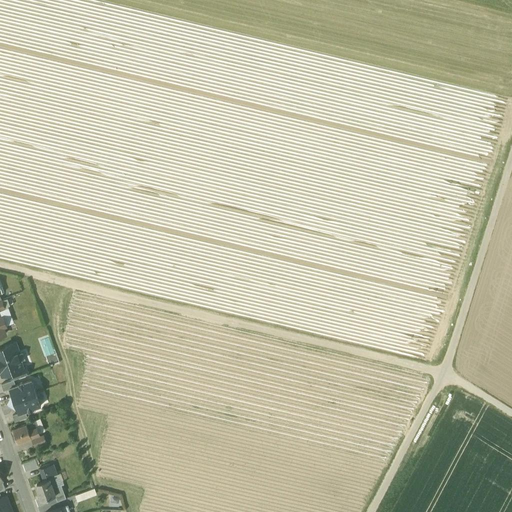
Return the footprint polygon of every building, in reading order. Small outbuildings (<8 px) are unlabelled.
[(16,343),(5,347),(6,348),(0,350),(0,367),(0,368),(3,375),(8,373),(23,368),(23,367),(18,354),(20,354),(16,343)] [(27,366),(23,367),(23,368),(8,373),(11,380),(14,379),(29,374),(27,366)] [(11,380),(1,384),(4,390),(10,388),(10,387),(16,385),(14,379),(11,380)] [(23,382),(19,383),(19,384),(16,385),(10,387),(10,388),(11,389),(10,391),(12,392),(12,394),(9,400),(10,402),(36,392),(31,379),(23,382)] [(36,392),(10,402),(11,404),(17,407),(17,408),(16,410),(19,411),(19,413),(25,411),(29,410),(29,411),(33,409),(41,406),(36,392)] [(19,413),(13,415),(15,421),(27,417),(25,411),(19,413)] [(35,421),(14,429),(19,442),(40,434),(35,421)] [(44,436),(33,440),(35,447),(47,443),(44,436)] [(51,465),(40,469),(42,474),(52,470),(51,465)] [(52,470),(42,474),(45,481),(38,483),(40,489),(38,490),(41,500),(55,495),(53,488),(58,486),(52,470)] [(96,487),(76,494),(78,501),(98,493),(96,487)] [(0,498),(0,511),(9,511),(4,497),(2,498),(0,498)]
